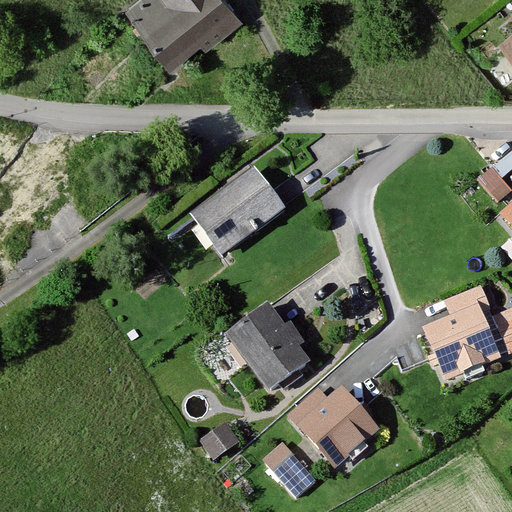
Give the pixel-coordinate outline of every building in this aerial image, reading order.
[(226,0),(138,0),(123,12),(167,69),(238,15),(226,0)] [(511,25),(511,27),(494,41),(511,63),(511,16),(508,20),(511,25)] [(54,176),(15,144),(0,161),(0,226),(7,232),(54,176)] [(497,199),(511,188),(511,187),(495,163),(479,174),(497,199)] [(251,171),(188,218),(220,261),(283,214),(251,171)] [(511,204),(497,216),(511,234),(511,204)] [(448,319),(417,331),(438,384),(496,361),(479,317),(490,312),(481,288),(442,303),(448,319)] [(265,307),(222,336),(261,392),(304,363),(265,307)] [(511,310),(492,318),(506,357),(511,355),(511,310)] [(337,389),(292,428),(330,470),(374,431),(337,389)] [(224,426),(198,443),(210,460),(236,443),(224,426)] [(296,495),(317,478),(287,438),(265,455),(296,495)]
